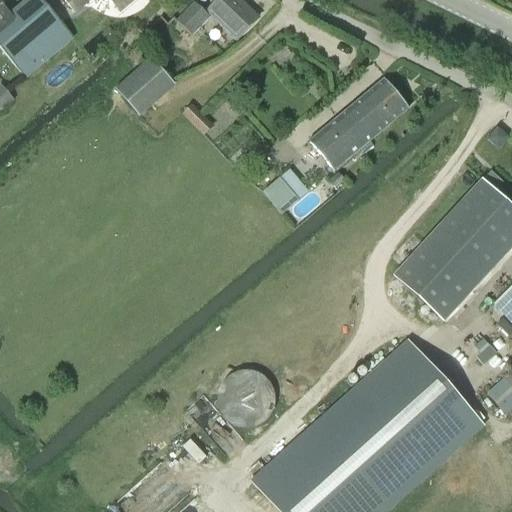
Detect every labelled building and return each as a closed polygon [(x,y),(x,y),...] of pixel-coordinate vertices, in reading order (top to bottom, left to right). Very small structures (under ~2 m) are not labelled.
[(0,49),(25,80),(72,40),(38,0),(14,21),(0,4),(0,49)] [(61,0),(74,14),(90,0),(101,0),(103,1),(104,3),(106,4),(107,3),(108,2),(112,6),(116,2),(119,5),(119,7),(123,6),(127,6),(130,4),(132,3),(134,2),(135,0),(61,0)] [(236,42),(257,20),(235,0),(220,0),(207,14),(236,42)] [(190,38),(209,19),(194,5),(176,23),(190,38)] [(135,116),(171,83),(150,60),(114,92),(135,116)] [(333,173),(405,110),(381,82),(308,144),(333,173)] [(0,114),(14,103),(0,86),(0,85),(0,114)] [(181,117),(203,138),(213,128),(191,106),(181,117)] [(507,141),(495,130),(485,142),(497,152),(507,141)] [(338,175),(328,184),(334,191),(344,182),(338,175)] [(301,200),(281,177),(262,193),(281,216),(301,200)] [(397,275),(446,321),(511,244),(511,208),(479,180),(397,275)] [(511,325),(511,288),(493,305),(511,325)] [(407,342),(249,483),(274,511),(390,511),(484,429),(407,342)] [(232,432),(278,416),(260,368),(214,384),(232,432)] [(511,369),(501,379),(502,380),(486,395),(505,416),(511,409),(511,369)]
